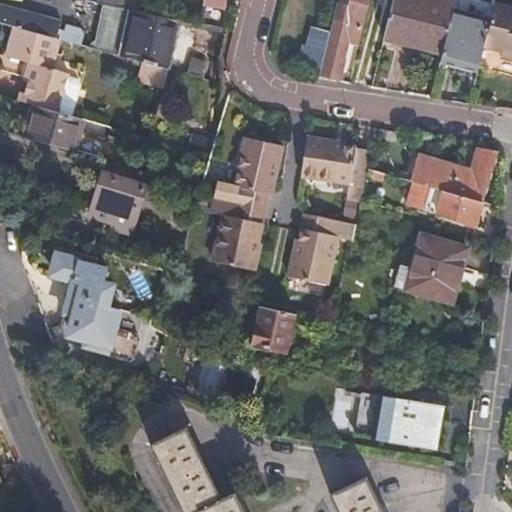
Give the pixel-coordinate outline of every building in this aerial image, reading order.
[(97,0),(98,1),(106,3),(134,9),(135,0),(97,0)] [(206,0),(206,3),(212,4),(211,10),(224,12),(226,0),(206,0)] [(360,42),(371,0),(353,0),(352,7),(343,5),(331,53),(326,52),(321,75),(336,79),(342,81),(348,59),(344,58),(349,38),(360,42)] [(417,0),(396,0),(388,33),(407,38),(417,0)] [(458,3),(446,0),(417,0),(407,38),(426,42),(424,50),(444,55),(456,9),(458,3)] [(169,69),(183,19),(134,9),(106,3),(94,49),(169,69)] [(511,7),(498,3),(494,19),(487,46),(505,50),(504,56),(511,57),(511,7)] [(0,5),(0,22),(15,27),(20,11),(0,5)] [(494,19),(456,9),(444,55),(443,61),(481,71),(487,46),(494,19)] [(20,11),(15,27),(57,38),(61,23),(20,11)] [(34,63),(23,100),(37,104),(57,110),(68,74),(53,69),(61,39),(57,38),(15,27),(7,56),(34,63)] [(407,38),(388,33),(386,40),(405,45),(407,38)] [(426,42),(407,38),(405,45),(424,50),(426,42)] [(142,84),(164,90),(168,73),(147,67),(142,84)] [(75,152),(85,119),(57,110),(37,104),(27,137),(75,152)] [(212,259),(253,268),(259,242),(256,241),(272,170),(275,171),(281,143),(245,136),(234,183),(217,179),(210,211),(222,214),(212,259)] [(370,170),(373,152),(335,145),(335,141),(308,136),(301,173),(347,183),(344,199),(362,203),(363,201),(370,170)] [(417,183),(483,202),(499,153),(479,147),(474,168),(419,155),(412,182),(417,183)] [(147,186),(150,174),(109,162),(92,215),(118,223),(116,228),(132,233),(139,209),(159,215),(166,192),(147,186)] [(476,224),(483,202),(417,183),(412,201),(423,204),(421,210),(439,215),(440,213),(476,224)] [(338,235),(354,239),(357,226),(306,212),(297,250),(294,249),(288,272),(326,282),(338,235)] [(0,226),(0,238),(15,242),(16,230),(0,226)] [(397,285),(453,301),(469,249),(423,235),(414,269),(402,265),(397,285)] [(80,258),(56,251),(51,268),(60,278),(72,281),(63,312),(73,315),(68,332),(70,334),(85,339),(83,346),(106,352),(105,354),(127,360),(132,357),(138,339),(135,333),(114,327),(119,309),(104,305),(109,288),(100,286),(105,268),(79,261),(80,258)] [(248,344),(287,353),(294,323),(312,328),(314,320),(264,309),(262,315),(255,314),(248,344)] [(389,442),(436,450),(444,406),(397,399),(389,442)] [(193,511),(198,510),(198,511),(245,511),(236,491),(222,497),(187,427),(151,444),(183,511),(193,511)] [(383,511),(367,477),(331,494),(339,511),(383,511)]
